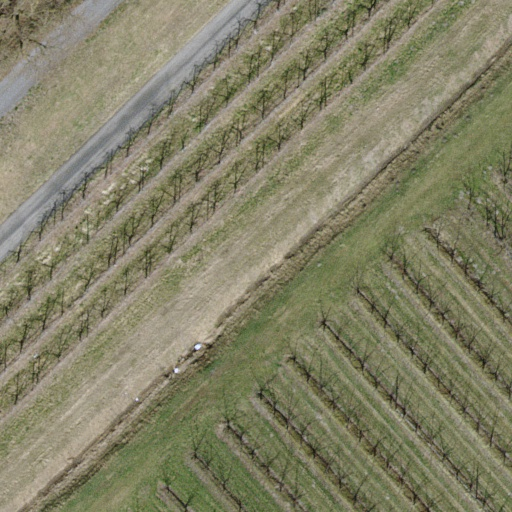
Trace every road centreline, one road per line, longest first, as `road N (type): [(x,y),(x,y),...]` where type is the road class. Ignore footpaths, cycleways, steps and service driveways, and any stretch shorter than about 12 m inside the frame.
road 1 (track): [(246,0),(0,242)]
road 2 (track): [(98,0),(0,95)]
